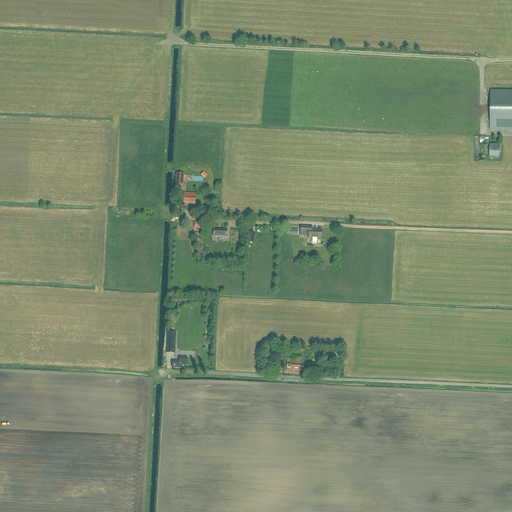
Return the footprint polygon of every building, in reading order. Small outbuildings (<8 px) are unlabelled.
[(511,91),(491,91),(490,129),(511,129),(511,91)] [(499,158),(499,145),(499,144),(490,144),(490,158),(499,158)] [(183,191),(184,179),(184,175),(176,174),(174,191),(183,191)] [(195,204),(196,194),(184,193),(183,204),(195,204)] [(308,238),(312,238),(312,243),(316,243),(317,239),(321,239),(322,230),(312,230),(312,227),(300,226),(300,233),(300,235),(308,236),(308,238)] [(226,238),(227,230),(222,230),(213,230),(213,236),(222,237),(222,238),(226,238)] [(253,243),(254,233),(248,231),(246,242),(253,243)] [(174,335),(166,334),(165,354),(173,355),(174,335)] [(185,365),(187,365),(187,357),(179,357),(179,361),(172,361),(172,367),(177,368),(180,369),(180,368),(184,368),(185,365)] [(302,371),(302,364),(287,362),(286,371),(292,371),(293,371),(302,371)]
